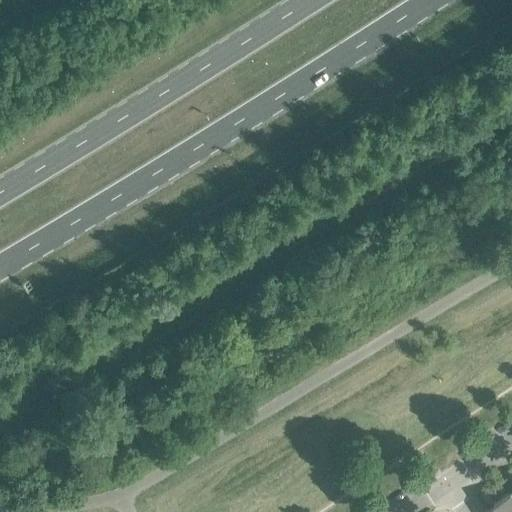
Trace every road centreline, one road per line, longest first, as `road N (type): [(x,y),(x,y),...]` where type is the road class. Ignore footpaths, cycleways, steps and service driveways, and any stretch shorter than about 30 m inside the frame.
road 1 (track): [(0,423),(511,116)]
road 2 (trunk): [(0,274),(434,0)]
road 3 (trunk): [(307,0),(0,193)]
